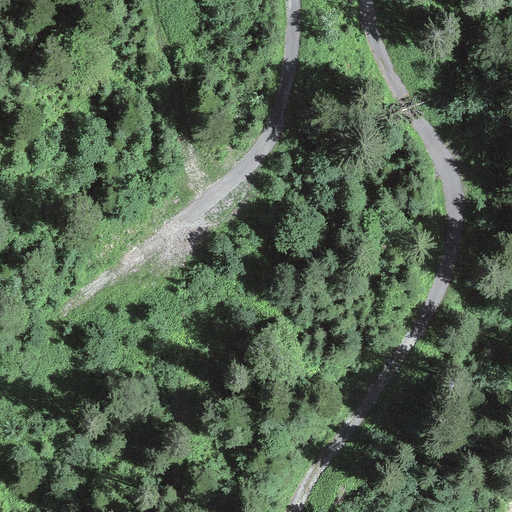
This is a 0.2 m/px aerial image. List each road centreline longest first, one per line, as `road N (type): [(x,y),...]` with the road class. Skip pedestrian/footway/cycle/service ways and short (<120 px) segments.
road 1 (track): [(298,511),(422,331),(458,222),(446,163),(387,59),(369,0)]
road 2 (track): [(294,0),(280,121),(262,152),(209,196)]
